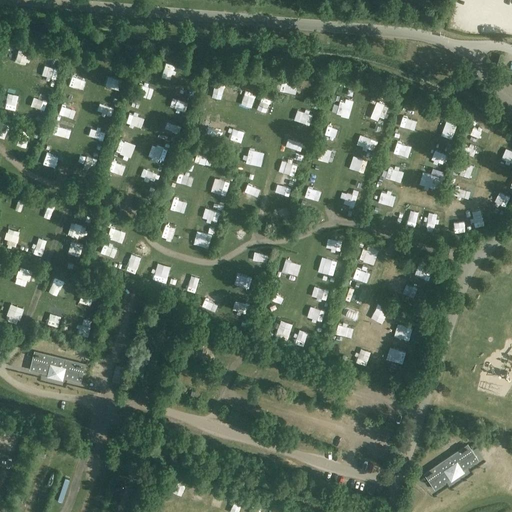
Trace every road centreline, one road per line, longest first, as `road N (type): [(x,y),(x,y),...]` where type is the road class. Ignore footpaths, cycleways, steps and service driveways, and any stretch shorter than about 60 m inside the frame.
road 1 (unclassified): [(470,54),(415,35),(3,0)]
road 2 (unclassified): [(102,405),(142,406),(396,486)]
road 3 (unclassified): [(396,486),(468,271),(511,233)]
road 4 (track): [(128,215),(128,187),(165,90)]
road 5 (track): [(281,114),(258,241)]
road 6 (track): [(399,197),(469,208),(493,166)]
